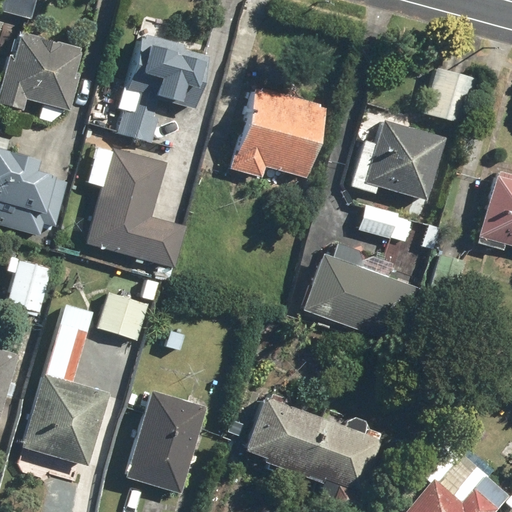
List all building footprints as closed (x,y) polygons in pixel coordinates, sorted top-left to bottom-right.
[(26,96),(69,107),(79,71),(73,73),(80,45),(4,28),(0,42),(0,102),(22,108),(26,96)] [(183,42),(145,33),(144,36),(141,36),(137,58),(127,87),(124,87),(117,106),(124,110),(117,131),(150,140),(158,116),(153,114),(157,97),(194,106),(204,83),(209,54),(182,48),(183,42)] [(472,69),(435,62),(425,112),(462,119),(472,69)] [(249,118),(231,166),(262,175),(265,164),(306,176),(320,139),(324,104),(317,102),(317,101),(261,86),(261,87),(254,86),(249,118)] [(376,143),(364,139),(350,184),(374,192),(377,183),(426,197),(444,135),(384,118),(376,143)] [(40,155),(0,142),(0,222),(40,234),(43,222),(54,225),(67,180),(55,176),(56,170),(37,165),(40,155)] [(101,184),(84,242),(174,267),(186,225),(150,214),(165,161),(97,142),(86,180),(101,184)] [(511,172),(497,168),(477,239),(503,246),(505,242),(511,243),(511,172)] [(412,212),(363,200),(356,229),(406,240),(412,212)] [(420,286),(323,251),(303,304),(400,340),(420,286)] [(465,258),(438,252),(428,289),(456,296),(465,258)] [(51,265),(17,258),(8,303),(42,310),(51,265)] [(149,302),(110,289),(96,327),(136,341),(149,302)] [(22,445),(87,464),(108,391),(71,380),(92,308),(65,300),(22,445)] [(0,410),(18,352),(0,346),(0,410)] [(206,404),(150,387),(124,473),(180,489),(206,404)] [(329,495),(325,505),(346,511),(367,511),(374,492),(360,487),(381,431),(367,425),(365,431),(363,430),(366,419),(352,415),(346,417),(344,423),(263,393),(243,447),(264,455),(262,459),(323,481),(319,491),(329,495)] [(428,479),(400,511),(492,511),(509,492),(441,436),(414,467),(428,479)]
